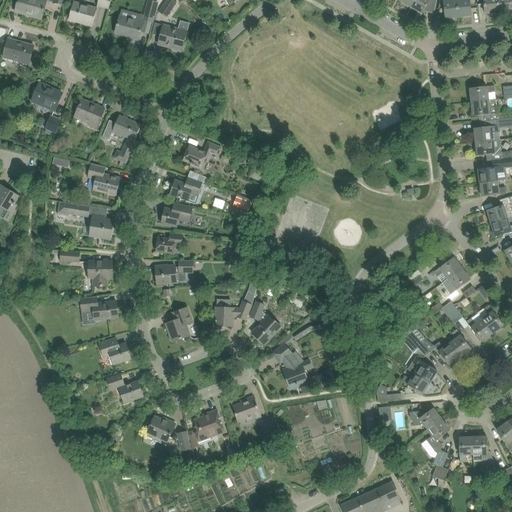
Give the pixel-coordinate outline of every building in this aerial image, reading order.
[(19,0),(18,2),(16,12),(42,19),(46,2),(46,0),(19,0)] [(98,0),(97,5),(109,8),(111,0),(98,0)] [(158,2),(149,0),(148,0),(143,20),(153,22),(158,2)] [(167,0),(159,12),(166,17),(176,2),(174,1),(174,0),(167,0)] [(414,0),(411,7),(422,14),(429,0),(414,0)] [(457,1),(456,0),(440,0),(438,10),(439,10),(439,9),(444,9),(446,18),(446,20),(452,19),(452,18),(458,17),(457,1)] [(469,0),(456,0),(457,1),(458,17),(471,16),(469,0)] [(498,13),(496,0),(483,0),(485,14),(498,13)] [(496,0),(498,13),(511,11),(509,0),(496,0)] [(74,2),(72,11),(70,20),(93,26),(97,8),(74,2)] [(120,17),(118,24),(116,33),(139,40),(144,23),(120,17)] [(182,51),(187,32),(189,23),(180,21),(178,29),(164,26),(159,45),(160,44),(170,47),(170,48),(173,49),(174,51),(178,52),(180,51),(182,51)] [(4,57),(20,62),(30,64),(35,46),(9,39),(7,48),(4,57)] [(41,82),(37,92),(33,102),(56,111),(63,93),(49,87),(50,86),(41,82)] [(470,89),(472,102),(496,100),(495,86),(470,89)] [(82,100),(79,109),(76,117),(91,123),(90,125),(98,128),(102,119),(105,109),(82,100)] [(472,102),(473,116),(497,113),(496,100),(472,102)] [(45,129),(56,134),(62,120),(51,116),(45,129)] [(114,159),(117,160),(126,164),(136,140),(135,139),(141,125),(119,116),(116,124),(109,121),(102,138),(109,141),(113,133),(121,136),(122,134),(128,137),(122,153),(117,151),(114,159)] [(474,129),(476,143),(500,140),(499,128),(511,127),(510,118),(507,119),(490,121),(490,127),(474,129)] [(491,155),(492,161),(494,161),(502,160),(501,147),(500,140),(476,143),(477,157),(491,155)] [(218,158),(218,157),(222,148),(208,142),(204,152),(189,146),(183,161),(191,164),(190,166),(204,172),(208,163),(211,156),(218,158)] [(60,151),(56,144),(51,147),(55,154),(60,151)] [(495,168),(479,169),(481,183),(497,181),(507,180),(506,167),(511,166),(511,158),(502,160),(494,161),(495,168)] [(252,179),(259,182),(266,166),(259,163),(252,179)] [(93,190),(112,195),(116,196),(121,179),(104,174),(106,168),(91,164),(88,178),(96,180),(93,190)] [(190,172),(188,177),(198,181),(203,183),(205,184),(208,178),(190,172)] [(170,195),(180,198),(189,201),(191,194),(198,197),(203,183),(198,181),(188,177),(186,185),(175,181),(170,195)] [(497,181),(481,183),(482,197),(506,194),(506,188),(498,189),(497,181)] [(3,208),(4,208),(12,214),(17,205),(15,204),(19,197),(6,188),(2,194),(0,192),(0,208),(2,210),(3,208)] [(246,209),(248,201),(233,196),(231,203),(246,209)] [(67,216),(67,215),(89,218),(91,207),(83,206),(60,202),(58,214),(67,216)] [(162,224),(173,226),(177,227),(179,219),(190,221),(193,207),(184,205),(174,203),(172,210),(165,209),(162,224)] [(491,224),(511,217),(511,203),(487,210),(491,224)] [(93,215),(92,227),(90,237),(111,240),(114,221),(110,221),(103,220),(104,216),(93,215)] [(511,217),(491,224),(495,237),(509,233),(511,237),(511,236),(511,217)] [(249,220),(245,219),(239,218),(237,225),(247,227),(249,220)] [(156,252),(166,253),(174,254),(175,245),(181,246),(183,235),(170,234),(170,240),(158,238),(156,252)] [(229,251),(240,253),(242,244),(231,242),(229,251)] [(60,262),(79,263),(80,252),(61,251),(60,262)] [(448,279),(462,269),(454,258),(434,272),(438,277),(444,273),(448,279)] [(163,267),(156,267),(157,284),(167,283),(177,282),(187,282),(186,273),(186,269),(193,269),(193,261),(179,261),(179,268),(176,267),(175,266),(164,268),(163,267)] [(93,287),(97,287),(107,287),(107,279),(113,279),(113,262),(89,262),(89,272),(89,279),(93,279),(93,287)] [(448,279),(442,284),(451,295),(470,280),(462,269),(448,279)] [(410,282),(414,287),(423,280),(420,275),(410,282)] [(472,286),(464,292),(463,294),(466,298),(476,291),(472,286)] [(216,316),(215,326),(233,327),(234,317),(237,317),(245,320),(252,305),(255,294),(248,292),(244,302),(241,309),(234,309),(216,308),(216,316)] [(82,314),(94,313),(95,321),(119,318),(117,302),(98,304),(97,297),(81,299),(82,309),(82,314)] [(256,302),(254,308),(250,317),(258,321),(258,320),(262,323),(252,334),(265,345),(282,327),(269,315),(268,316),(262,311),(264,306),(256,302)] [(447,305),(458,321),(463,318),(458,311),(451,302),(447,305)] [(434,315),(442,309),(443,308),(440,303),(430,310),(434,315)] [(454,325),(458,321),(447,305),(443,308),(442,309),(449,318),(454,325)] [(484,310),(478,314),(482,320),(492,334),(504,325),(489,306),(484,310)] [(188,308),(182,310),(173,313),(176,321),(166,324),(172,342),(190,336),(187,325),(193,323),(188,308)] [(472,319),(466,323),(475,334),(481,342),(492,334),(482,320),(478,314),(472,319)] [(333,336),(331,328),(330,322),(309,325),(293,336),(296,341),(312,331),(326,329),(328,337),(333,336)] [(416,328),(411,332),(419,341),(424,337),(416,328)] [(456,339),(450,344),(460,357),(471,349),(457,329),(452,333),(456,339)] [(419,341),(411,332),(407,336),(415,345),(419,341)] [(283,363),(288,369),(283,370),(290,390),(299,387),(298,385),(308,381),(305,372),(313,368),(310,359),(304,361),(296,352),(293,355),(285,345),(293,339),(290,335),(280,343),(282,347),(273,354),(281,364),(283,363)] [(344,367),(336,337),(330,339),(339,368),(344,367)] [(117,339),(112,340),(100,344),(104,357),(111,355),(114,365),(122,362),(132,359),(126,344),(119,346),(117,339)] [(460,357),(450,344),(444,348),(439,342),(434,346),(449,366),(460,357)] [(409,370),(415,374),(430,383),(437,371),(417,358),(413,363),(409,370)] [(121,374),(112,378),(107,380),(111,390),(119,388),(124,404),(144,397),(138,381),(125,386),(121,374)] [(430,383),(415,374),(411,380),(405,376),(402,381),(422,394),(430,383)] [(387,395),(377,396),(378,402),(401,399),(401,393),(387,395)] [(254,397),(246,400),(240,402),(241,404),(233,407),(237,416),(239,422),(247,419),(247,421),(261,416),(254,397)] [(379,408),(380,422),(380,420),(392,418),(391,406),(379,408)] [(423,424),(428,430),(442,420),(433,409),(422,417),(421,411),(410,413),(410,418),(416,426),(422,425),(423,424)] [(194,420),(199,432),(195,433),(198,442),(225,432),(221,420),(217,410),(209,413),(210,415),(202,417),(201,417),(197,418),(196,420),(194,420)] [(156,417),(151,426),(148,433),(168,442),(172,433),(176,424),(168,420),(167,422),(156,417)] [(273,431),(269,419),(261,422),(265,434),(273,431)] [(437,453),(439,450),(441,451),(443,446),(438,440),(450,431),(442,420),(428,430),(433,436),(427,440),(436,452),(437,453)] [(511,440),(511,427),(508,422),(497,430),(511,450),(511,449),(511,440)] [(178,434),(181,451),(191,449),(187,432),(178,434)] [(197,442),(193,433),(189,435),(192,443),(191,443),(193,449),(199,447),(198,442),(197,442)] [(473,438),(474,462),(487,461),(491,468),(496,466),(490,454),(490,452),(488,452),(487,437),(473,438)] [(474,462),(473,438),(459,438),(460,463),(467,462),(466,455),(473,455),(474,462)] [(437,466),(433,476),(439,478),(443,468),(437,466)] [(443,468),(439,478),(444,480),(449,469),(443,467),(443,468)] [(511,480),(511,473),(509,468),(499,473),(503,483),(509,481),(511,480)] [(393,482),(359,498),(365,511),(384,511),(386,511),(384,506),(401,498),(393,482)] [(365,511),(359,498),(341,506),(343,511),(365,511)]
